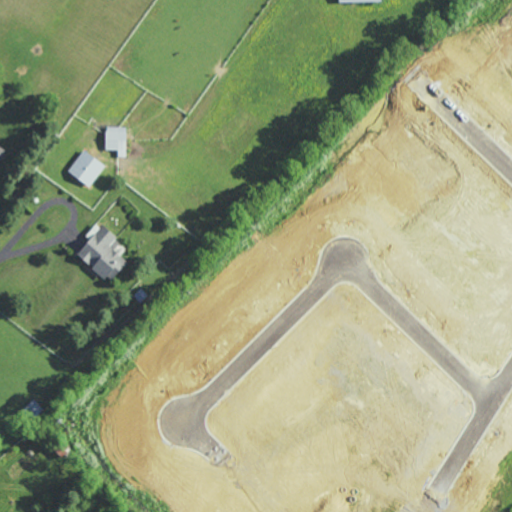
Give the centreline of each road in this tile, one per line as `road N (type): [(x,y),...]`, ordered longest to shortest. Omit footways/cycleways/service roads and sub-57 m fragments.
road 1 (residential): [(482,406),(346,276),(329,281),(175,427)]
road 2 (residential): [(511,185),(415,91)]
road 3 (residential): [(511,368),(444,476)]
